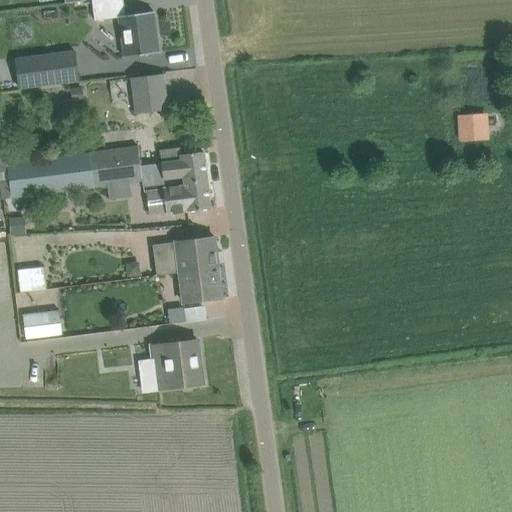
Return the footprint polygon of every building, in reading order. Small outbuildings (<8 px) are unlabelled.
[(125,15),(123,0),(92,0),(95,21),(119,17),(124,57),(159,53),(154,11),(125,15)] [(75,51),(15,59),(19,88),(79,81),(75,51)] [(131,78),(136,113),(166,109),(161,74),(131,78)] [(71,90),(73,103),(83,102),(81,88),(71,90)] [(458,116),(460,143),(489,140),(487,113),(458,116)] [(0,189),(1,199),(142,181),(141,166),(138,146),(18,162),(17,149),(0,151),(0,189)] [(184,176),(184,183),(207,180),(204,152),(182,154),(181,147),(160,150),(161,163),(141,166),(142,181),(144,189),(165,186),(165,185),(177,183),(176,177),(184,176)] [(207,180),(184,183),(185,186),(146,191),(150,215),(188,210),(188,211),(211,209),(207,180)] [(89,218),(80,219),(80,227),(90,226),(89,218)] [(25,234),(24,219),(11,220),(11,235),(25,234)] [(172,273),(180,273),(218,267),(215,237),(153,245),(156,276),(172,273)] [(18,270),(21,292),(45,288),(42,267),(18,270)] [(218,267),(180,273),(183,302),(222,297),(218,267)] [(23,315),(26,339),(62,335),(59,311),(23,315)] [(152,347),(157,388),(203,383),(198,341),(152,347)]
